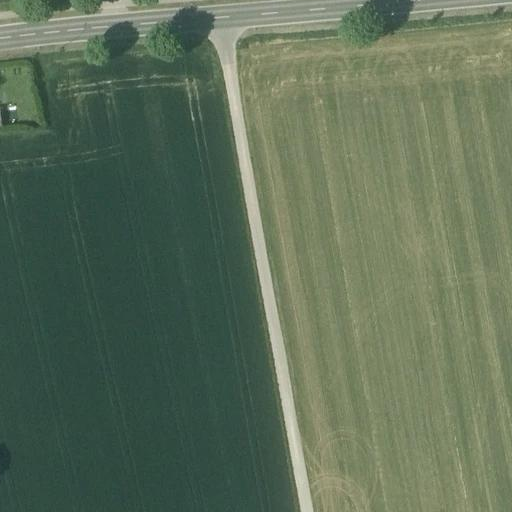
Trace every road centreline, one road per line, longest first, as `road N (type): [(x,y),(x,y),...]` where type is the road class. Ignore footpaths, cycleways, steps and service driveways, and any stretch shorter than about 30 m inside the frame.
road 1 (track): [(304,511),(217,19)]
road 2 (secondary): [(431,0),(0,39)]
